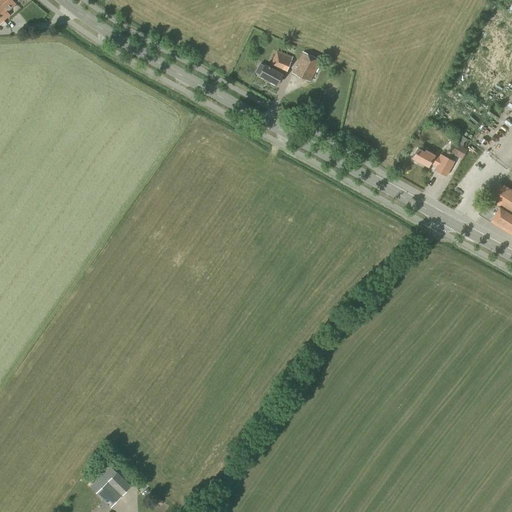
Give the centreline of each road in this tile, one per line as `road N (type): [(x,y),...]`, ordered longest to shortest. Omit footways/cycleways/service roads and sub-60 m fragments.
road 1 (tertiary): [(446,218),(63,0)]
road 2 (unclassified): [(204,511),(348,320),(446,218)]
